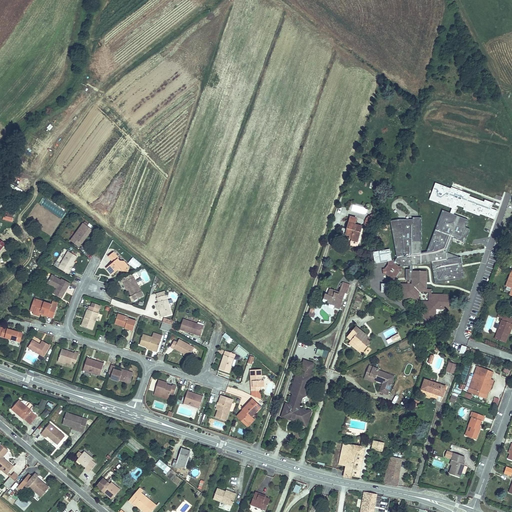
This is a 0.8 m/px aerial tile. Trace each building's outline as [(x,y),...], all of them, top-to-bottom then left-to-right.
[(404,265),(404,269),(412,267),(412,271),(408,271),(407,279),(415,279),(415,270),(415,267),(430,263),(434,285),(464,278),(460,257),(457,257),(446,253),(452,239),(463,243),(468,230),(463,228),(467,218),(445,209),(428,251),(422,252),(423,219),(413,219),(413,220),(400,220),(391,222),(398,259),(396,263),(401,266),(404,265)] [(87,224),(74,241),(82,247),(84,243),(85,244),(95,231),(91,227),(87,224)] [(363,232),(350,227),(346,238),(351,239),(354,240),(353,243),(351,248),(359,250),(360,246),(359,245),(363,232)] [(389,248),(372,251),(375,263),(391,260),(389,248)] [(62,267),(69,271),(70,268),(73,270),(76,266),(75,265),(77,262),(80,256),(71,251),(62,267)] [(112,275),(116,271),(119,268),(122,269),(121,272),(128,273),(129,266),(125,262),(119,259),(117,256),(119,254),(117,252),(109,258),(114,263),(107,269),(112,275)] [(134,257),(128,262),(136,270),(142,264),(134,257)] [(396,262),(395,260),(395,261),(395,263),(394,264),(395,269),(389,270),(389,271),(387,272),(387,273),(389,272),(394,276),(395,279),(399,278),(399,276),(402,270),(405,270),(404,269),(404,265),(401,266),(396,263),(396,262)] [(395,263),(395,261),(392,261),(392,262),(389,268),(389,269),(386,269),(387,272),(389,271),(389,270),(395,269),(394,264),(395,263)] [(401,284),(401,297),(401,299),(418,299),(418,298),(418,291),(420,291),(421,290),(421,289),(421,287),(428,287),(428,271),(415,270),(415,279),(415,284),(412,284),(412,281),(410,281),(409,284),(401,284)] [(136,275),(126,280),(127,283),(128,286),(130,285),(131,288),(133,294),(142,291),(137,279),(136,275)] [(55,276),(51,283),(58,287),(59,286),(61,287),(58,294),(64,298),(72,283),(65,280),(64,281),(55,276)] [(433,287),(428,287),(427,289),(430,289),(430,302),(420,302),(420,299),(418,299),(418,304),(423,304),(432,304),(433,303),(433,292),(433,287)] [(144,296),(142,291),(133,294),(131,295),(133,300),(144,296)] [(451,292),(433,292),(433,303),(432,304),(423,304),(423,315),(417,315),(417,319),(437,319),(437,309),(437,306),(441,306),(451,306),(451,292)] [(158,301),(162,317),(173,313),(168,295),(158,298),(159,301),(158,301)] [(45,301),(40,299),(38,303),(41,304),(39,311),(38,313),(45,316),(46,313),(53,315),(52,316),(58,318),(62,306),(57,304),(56,305),(45,301)] [(336,304),(323,300),(323,302),(323,304),(330,306),(329,308),(329,310),(334,311),(335,309),(334,309),(336,304)] [(88,320),(86,319),(84,325),(95,329),(101,313),(90,309),(89,313),(91,313),(88,320)] [(121,313),(118,321),(129,325),(128,327),(128,329),(135,331),(138,321),(131,318),(132,317),(121,313)] [(171,332),(174,320),(163,317),(160,329),(171,332)] [(505,342),(508,333),(507,332),(509,326),(511,327),(511,321),(502,318),(495,338),(505,342)] [(204,328),(185,321),(181,332),(195,336),(195,335),(201,337),(204,328)] [(354,336),(353,337),(356,340),(358,339),(365,347),(373,340),(369,336),(371,333),(360,322),(350,331),(354,336)] [(25,344),(28,332),(9,326),(6,325),(3,338),(21,343),(25,344)] [(222,336),(229,343),(233,340),(226,332),(222,336)] [(388,344),(400,338),(398,333),(386,339),(388,344)] [(162,343),(145,337),(142,346),(149,348),(155,350),(154,352),(159,353),(162,343)] [(362,350),(365,347),(358,339),(356,340),(353,337),(351,338),(362,350)] [(37,340),(32,348),(47,357),(53,347),(46,343),(45,345),(37,340)] [(177,350),(186,355),(191,358),(195,350),(181,342),(179,345),(176,344),(173,349),(176,351),(177,350)] [(318,348),(315,355),(326,358),(328,351),(318,348)] [(62,360),(67,361),(74,363),(74,361),(79,363),(81,355),(77,354),(65,350),(62,360)] [(222,363),(220,371),(230,374),(236,356),(226,352),(224,359),(225,359),(224,364),(222,363)] [(89,360),(86,371),(102,376),(105,365),(99,363),(98,364),(93,363),(94,361),(89,360)] [(450,360),(447,368),(453,370),(457,362),(450,360)] [(368,375),(372,377),(372,375),(379,377),(378,379),(386,382),(390,371),(372,365),(368,375)] [(493,371),(477,365),(468,391),(486,398),(489,390),(487,389),(489,384),(491,378),(493,371)] [(292,413),(291,417),(304,421),(308,409),(300,406),(303,396),(308,394),(313,376),(312,374),(307,372),(309,367),(305,366),(304,371),(301,372),(295,390),(296,395),(293,405),(288,403),(286,411),(292,413)] [(112,367),(109,376),(114,377),(112,380),(120,383),(121,381),(125,383),(126,380),(132,382),(134,376),(122,372),(121,373),(119,373),(115,372),(116,368),(112,367)] [(251,372),(251,385),(254,385),(254,388),(251,388),(252,394),(263,393),(262,389),(266,389),(266,383),(263,383),(263,371),(251,372)] [(426,376),(423,384),(442,391),(446,383),(426,376)] [(158,381),(154,393),(169,398),(170,394),(173,396),(176,387),(172,386),(172,388),(166,386),(166,384),(158,381)] [(190,394),(187,403),(201,408),(204,398),(198,396),(197,397),(193,396),(193,395),(190,394)] [(37,414),(47,417),(49,410),(44,408),(47,400),(42,399),(37,414)] [(221,406),(219,413),(217,420),(226,423),(230,413),(232,414),(233,413),(235,407),(235,406),(232,405),(233,402),(225,399),(224,403),(221,402),(219,405),(221,406)] [(11,409),(16,413),(17,411),(23,416),(21,418),(25,421),(25,420),(31,425),(37,417),(32,412),(33,411),(35,409),(35,407),(30,404),(29,404),(27,407),(19,400),(11,409)] [(239,419),(247,426),(253,420),(252,419),(261,409),(253,402),(243,413),(244,414),(239,419)] [(471,425),(467,435),(475,438),(479,429),(477,427),(479,420),(481,421),(484,415),(473,411),(472,415),(471,415),(467,424),(471,425)] [(85,418),(69,414),(66,425),(75,428),(82,429),(81,431),(86,433),(88,424),(84,423),(85,418)] [(255,422),(253,420),(247,426),(249,428),(255,422)] [(51,425),(43,434),(46,438),(48,436),(59,445),(66,438),(51,425)] [(376,440),(372,450),(384,453),(385,450),(383,450),(386,443),(376,440)] [(341,463),(349,465),(353,451),(365,454),(367,448),(346,442),(341,463)] [(15,466),(5,456),(11,450),(4,444),(0,447),(0,464),(4,468),(10,473),(15,466)] [(176,461),(174,465),(183,468),(184,465),(187,465),(193,451),(184,448),(179,461),(176,461)] [(463,455),(454,451),(454,452),(447,449),(444,455),(451,457),(455,459),(452,465),(450,470),(460,474),(465,461),(461,460),(463,455)] [(80,457),(79,459),(88,466),(85,469),(89,472),(96,464),(93,460),(94,458),(85,451),(84,453),(81,451),(77,455),(80,457)] [(353,451),(349,465),(347,472),(346,475),(350,476),(350,474),(361,477),(365,454),(353,451)] [(403,460),(390,456),(389,461),(382,481),(387,482),(389,476),(399,478),(402,466),(403,460)] [(159,460),(155,465),(168,473),(171,467),(159,460)] [(18,480),(22,475),(17,471),(13,476),(18,480)] [(34,475),(26,484),(30,487),(32,484),(43,494),(50,486),(38,477),(40,474),(37,472),(34,475)] [(24,487),(26,484),(34,475),(32,473),(21,485),(24,487)] [(11,488),(18,480),(13,476),(12,477),(7,483),(11,488)] [(98,484),(104,489),(106,487),(114,494),(120,487),(112,480),(111,482),(104,476),(98,484)] [(389,476),(387,482),(398,484),(399,478),(389,476)] [(234,502),(239,490),(235,489),(234,490),(228,488),(220,485),(216,495),(234,502)] [(130,497),(133,499),(141,490),(143,488),(141,486),(130,497)] [(114,494),(106,487),(104,489),(112,496),(114,494)] [(258,489),(255,497),(258,498),(256,503),(268,508),(272,497),(268,495),(260,493),(261,490),(258,489)] [(141,490),(133,499),(136,502),(137,501),(145,507),(143,509),(147,511),(149,511),(156,504),(141,490)] [(362,511),(369,511),(370,509),(375,510),(378,494),(367,492),(362,511)]
